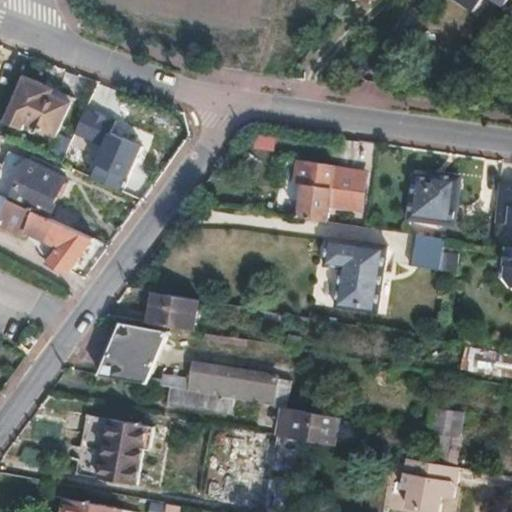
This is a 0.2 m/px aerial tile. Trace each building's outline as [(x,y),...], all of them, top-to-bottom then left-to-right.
[(42,82),(23,74),(4,117),(23,126),(26,122),(56,135),(71,101),(39,87),(42,82)] [(73,97),(42,82),(39,87),(71,101),(73,97)] [(256,147),(276,150),(278,132),(258,129),(256,147)] [(142,146),(111,131),(97,160),(129,174),(142,146)] [(68,147),(61,161),(85,171),(91,158),(68,147)] [(91,158),(85,171),(107,181),(113,168),(91,158)] [(31,159),(12,198),(47,214),(55,196),(65,175),(31,159)] [(306,184),(301,217),(329,221),(332,205),(359,209),(365,176),(335,172),(336,168),(301,163),(297,182),(306,184)] [(454,224),(461,178),(444,176),(443,181),(418,177),(411,217),(454,224)] [(67,271),(94,236),(65,223),(47,214),(12,198),(0,192),(0,222),(24,233),(27,229),(53,241),(43,259),(67,271)] [(511,193),(500,192),(495,233),(511,233),(511,255),(507,255),(504,285),(511,298),(511,297),(511,193)] [(47,214),(65,223),(74,205),(55,196),(47,214)] [(415,267),(446,271),(450,239),(419,234),(415,267)] [(378,314),(388,243),(330,235),(325,265),(342,268),(337,307),(378,314)] [(156,292),(151,322),(199,330),(204,300),(156,292)] [(125,325),(105,375),(175,387),(198,392),(206,393),(280,406),(285,377),(199,363),(197,378),(170,373),(169,379),(156,377),(174,333),(125,325)] [(511,355),(467,345),(462,367),(511,378),(511,355)] [(203,407),(206,393),(198,392),(175,387),(173,401),(203,407)] [(437,407),(433,442),(463,445),(466,410),(437,407)] [(288,436),(315,441),(341,445),(343,445),(348,418),(327,415),(292,408),(288,436)] [(160,424),(115,416),(104,476),(142,482),(149,445),(156,447),(160,424)] [(214,459),(228,461),(226,487),(256,490),(261,437),(216,432),(214,459)] [(302,511),(303,511),(315,441),(288,436),(275,511),(302,511)] [(446,464),(405,457),(400,488),(408,489),(405,507),(434,511),(437,511),(440,495),(451,497),(453,484),(450,479),(444,478),(446,464)] [(450,479),(453,484),(457,466),(447,464),(446,464),(444,478),(450,479)] [(133,511),(127,511),(127,509),(69,497),(65,511),(133,511)] [(170,503),(168,511),(182,511),(183,505),(170,503)]
